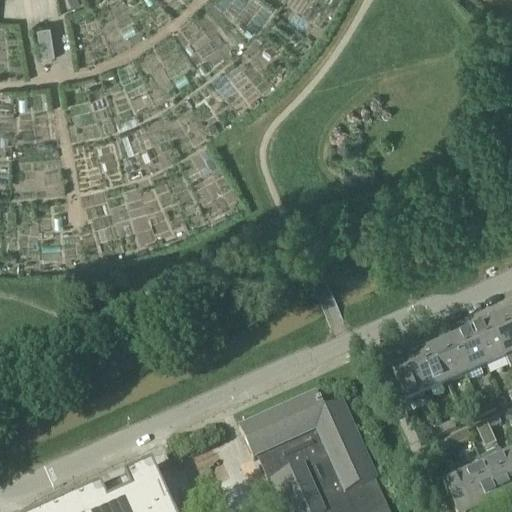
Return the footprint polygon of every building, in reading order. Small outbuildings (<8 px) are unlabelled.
[(55,55),(50,27),(38,29),(42,57),(55,55)] [(505,358),(511,355),(511,321),(510,316),(490,325),(505,358)] [(490,325),(470,334),(485,367),(505,358),(490,325)] [(451,343),(466,376),(485,367),(470,334),(451,343)] [(446,385),(466,376),(451,343),(431,351),(446,385)] [(411,360),(426,394),(446,385),(431,351),(411,360)] [(406,403),(426,394),(411,360),(391,370),(406,403)] [(388,511),(376,484),(378,483),(343,405),(325,413),(317,395),(239,430),(253,462),(261,458),(285,511),(388,511)] [(481,410),(484,418),(496,412),(492,405),(481,410)] [(473,422),(484,418),(481,410),(470,415),(473,422)] [(501,426),(498,419),(487,424),(490,431),(501,426)] [(441,428),(445,435),(456,430),(453,423),(441,428)] [(487,424),(475,429),(481,441),(492,436),(490,431),(487,424)] [(434,440),(445,435),(441,428),(431,433),(434,440)] [(452,450),(471,442),(467,432),(448,441),(452,450)] [(451,449),(447,441),(436,446),(439,454),(451,449)] [(158,449),(146,454),(150,461),(161,456),(158,449)] [(511,479),(511,455),(503,459),(511,479)] [(511,479),(503,459),(484,468),(501,507),(507,505),(504,499),(511,495),(511,479)] [(479,511),(464,477),(459,467),(451,471),(455,481),(443,486),(454,511),(479,511)] [(101,491),(54,511),(172,511),(152,468),(101,491)] [(501,507),(484,468),(464,477),(479,511),(492,505),(495,510),(501,507)]
